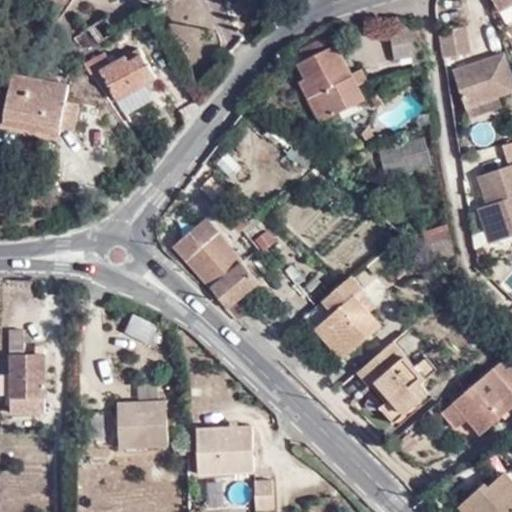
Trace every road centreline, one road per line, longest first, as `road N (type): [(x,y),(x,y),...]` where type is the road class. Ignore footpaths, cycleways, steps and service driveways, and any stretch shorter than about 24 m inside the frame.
road 1 (tertiary): [(404,511),(231,341),(119,253)]
road 2 (tertiary): [(335,7),(290,30),(265,55),(133,221),(119,253)]
